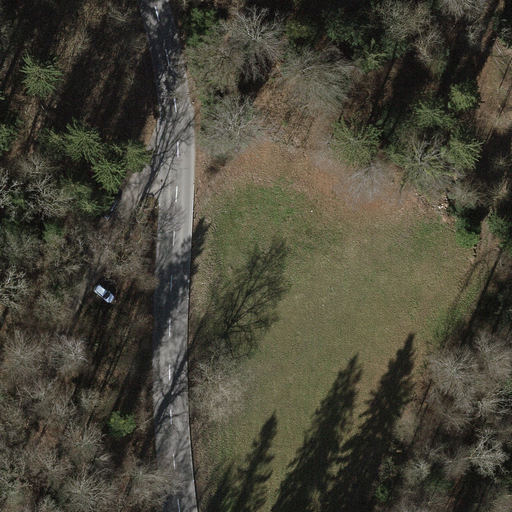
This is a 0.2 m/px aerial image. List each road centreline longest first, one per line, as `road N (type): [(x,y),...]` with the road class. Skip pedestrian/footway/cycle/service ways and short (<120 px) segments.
road 1 (secondary): [(152,0),(176,112),(170,365),(180,511)]
road 2 (track): [(0,444),(160,154),(177,148)]
